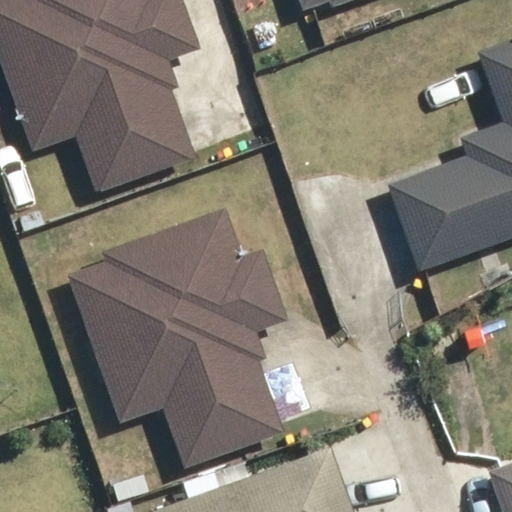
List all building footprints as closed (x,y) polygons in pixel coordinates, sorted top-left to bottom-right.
[(0,0),(0,36),(40,157),(87,142),(104,190),(207,156),(175,59),(207,49),(191,0),(0,0)] [(311,0),(315,9),(340,0),(311,0)] [(399,175),(430,266),(511,238),(511,43),(487,52),(508,116),(469,129),(476,149),(399,175)] [(233,209),(78,269),(100,334),(86,338),(102,386),(117,381),(130,418),(172,404),(192,466),(296,431),(273,361),(280,359),(270,330),(301,319),(275,243),(251,251),(233,209)] [(360,511),(338,445),(139,511),(360,511)] [(511,454),(499,459),(511,493),(511,454)]
